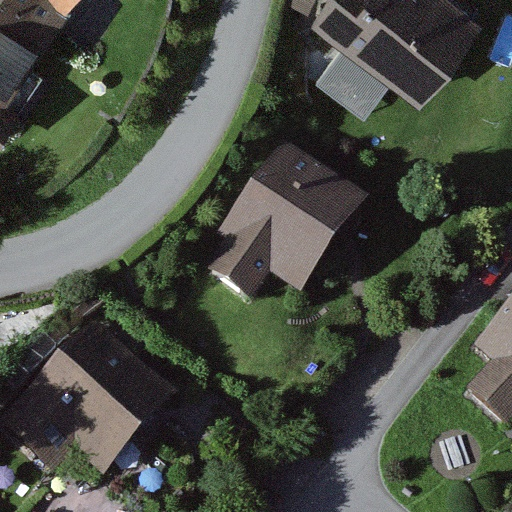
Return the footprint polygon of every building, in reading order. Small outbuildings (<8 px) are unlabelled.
[(0,0),(0,124),(80,0),(0,0)] [(322,0),(306,22),(423,111),(489,24),(456,0),(322,0)] [(234,253),(320,316),(389,221),(303,158),(234,253)] [(511,336),(492,358),(511,376),(511,377),(481,410),(508,436),(511,431),(511,336)] [(111,342),(28,423),(100,497),(183,415),(111,342)]
